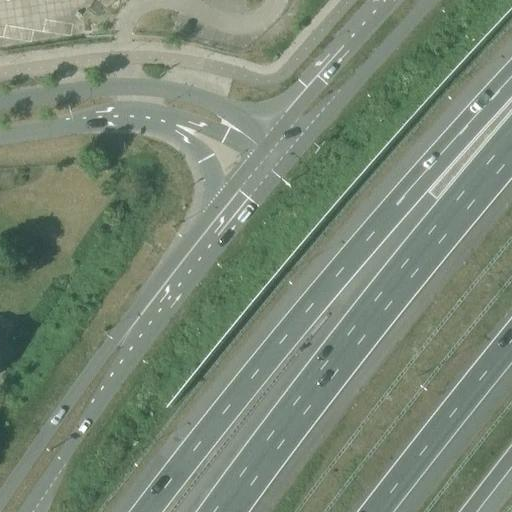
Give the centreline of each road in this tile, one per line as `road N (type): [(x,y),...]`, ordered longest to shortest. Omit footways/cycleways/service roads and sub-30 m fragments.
road 1 (motorway): [(511,88),(454,137),(147,511)]
road 2 (motorway): [(511,162),(309,393),(224,511)]
road 3 (secondary): [(242,176),(0,501)]
road 4 (secondary): [(25,511),(265,194)]
road 5 (unclassified): [(276,140),(208,103),(153,89),(0,103)]
road 6 (unclassified): [(0,137),(113,118),(155,120),(186,130),(242,176)]
road 7 (motorway): [(375,511),(511,339)]
road 8 (secondary): [(297,153),(435,0)]
road 9 (secondary): [(398,0),(276,140)]
